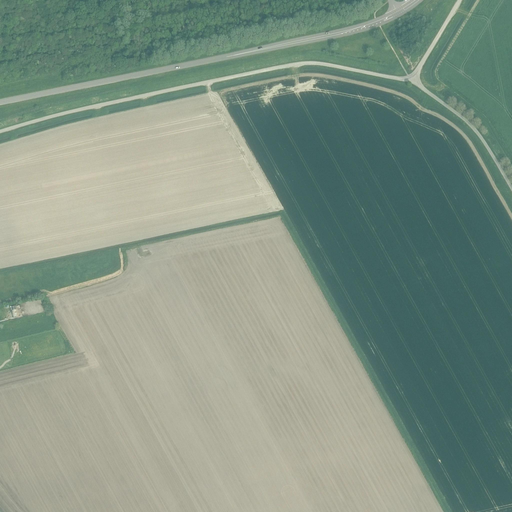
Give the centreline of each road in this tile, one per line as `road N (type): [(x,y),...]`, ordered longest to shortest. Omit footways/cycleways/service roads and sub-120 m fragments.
road 1 (unclassified): [(0,132),(300,63),(411,79)]
road 2 (tertiary): [(0,101),(341,32),(397,13)]
road 3 (unclassified): [(411,79),(473,129),(511,193)]
